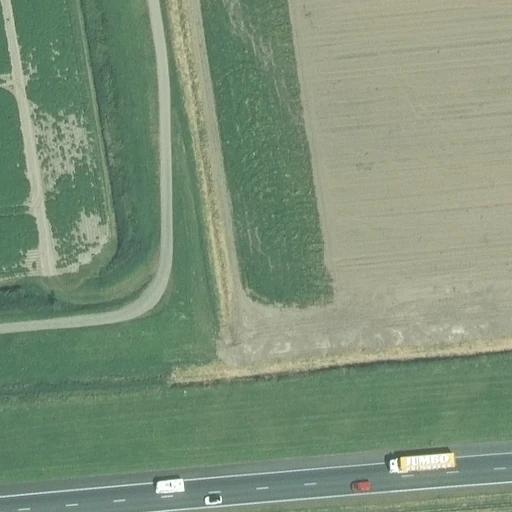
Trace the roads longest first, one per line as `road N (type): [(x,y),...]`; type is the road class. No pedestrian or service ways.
road 1 (unclassified): [(0,330),(120,316),(147,303),(161,282),(164,102),(152,0)]
road 2 (motorway): [(511,475),(73,511)]
